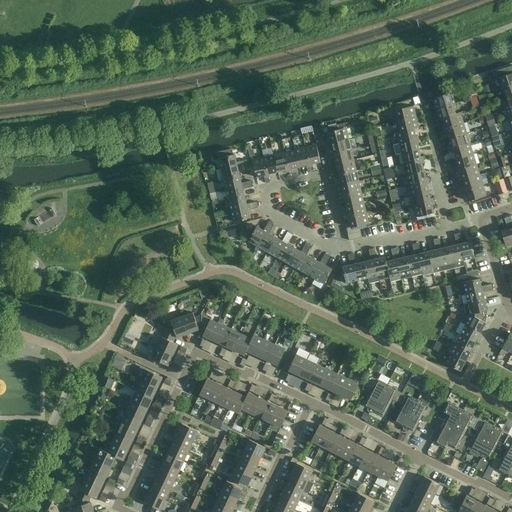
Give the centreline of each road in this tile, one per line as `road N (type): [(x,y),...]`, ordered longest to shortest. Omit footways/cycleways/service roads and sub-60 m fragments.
road 1 (residential): [(126,511),(116,507),(122,493),(195,352),(311,403)]
road 2 (residential): [(343,248),(273,216),(266,187),(326,173)]
road 3 (residential): [(255,511),(311,403)]
